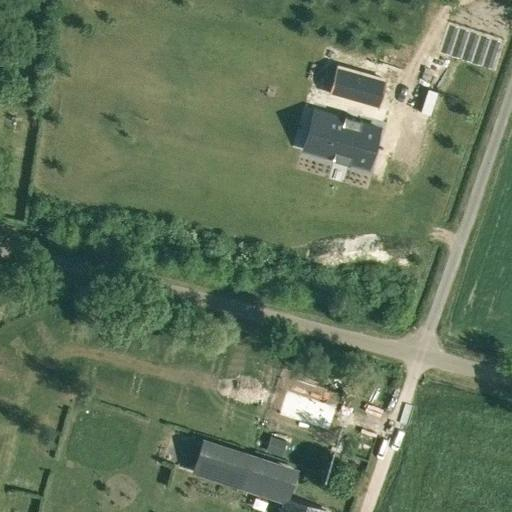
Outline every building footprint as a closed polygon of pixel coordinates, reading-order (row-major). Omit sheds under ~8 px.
[(343,55),(335,81),(358,88),(362,75),(383,81),(387,68),(343,55)] [(330,101),(318,140),(335,145),(334,147),(351,152),(352,150),(368,155),(380,116),(363,111),(364,109),(347,104),(347,106),(330,101)] [(154,359),(104,345),(98,369),(148,382),(154,359)] [(296,388),(289,411),(339,425),(346,401),(296,388)] [(275,437),(270,452),(281,455),(286,441),(275,437)] [(253,484),(290,495),(297,473),(205,446),(196,472),(252,489),(253,484)] [(327,511),(287,499),(282,511),(327,511)]
